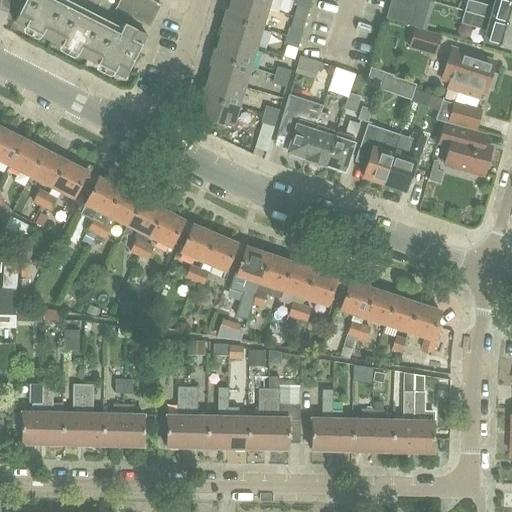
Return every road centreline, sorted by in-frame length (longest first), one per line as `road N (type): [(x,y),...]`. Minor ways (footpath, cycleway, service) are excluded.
road 1 (residential): [(490,270),(477,347),(472,479),(459,488),(0,481)]
road 2 (unclassified): [(490,270),(274,198),(148,137)]
road 3 (unclassified): [(148,137),(0,60)]
road 4 (residential): [(148,137),(199,0)]
